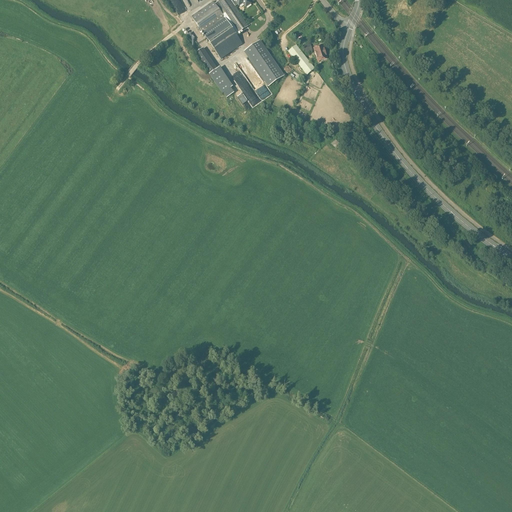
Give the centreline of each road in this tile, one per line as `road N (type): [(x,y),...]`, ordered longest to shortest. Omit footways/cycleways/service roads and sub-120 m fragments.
road 1 (track): [(511,323),(451,297),(364,216),(296,170),(188,126),(144,90)]
road 2 (primary): [(511,260),(455,218),(385,144),(346,76),(348,31)]
